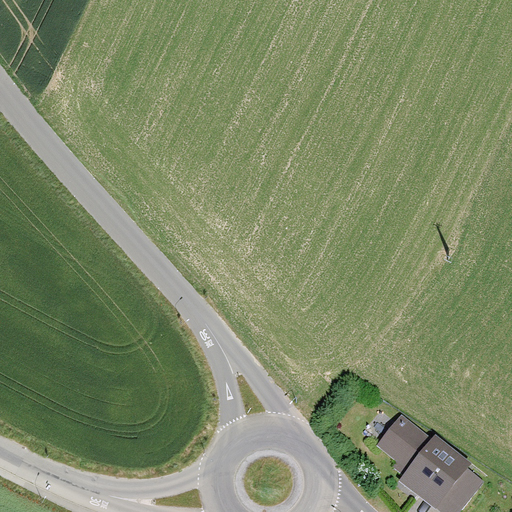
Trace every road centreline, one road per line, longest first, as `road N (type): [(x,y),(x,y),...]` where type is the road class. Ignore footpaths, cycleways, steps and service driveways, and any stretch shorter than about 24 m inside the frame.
road 1 (tertiary): [(0,86),(202,317),(237,372),(259,433)]
road 2 (unclassified): [(220,495),(143,501),(83,491),(0,451)]
